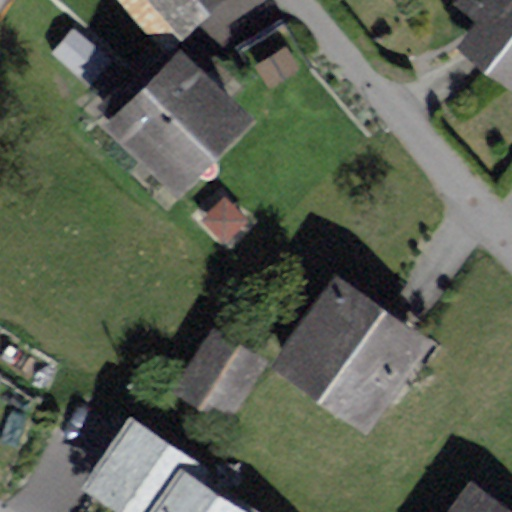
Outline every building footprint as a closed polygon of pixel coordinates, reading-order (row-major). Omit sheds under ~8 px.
[(136,0),(185,50),(242,0),(136,0)] [(511,0),(472,0),(468,7),(490,22),(470,48),(511,80),(511,0)] [(192,52),(113,128),(186,203),(265,127),(192,52)] [(350,277),(280,370),(372,438),(442,345),(350,277)] [(266,365),(217,336),(177,403),(226,432),(266,365)] [(270,511),(125,410),(76,479),(123,511),(270,511)] [(511,511),(511,507),(483,488),(466,511),(511,511)]
